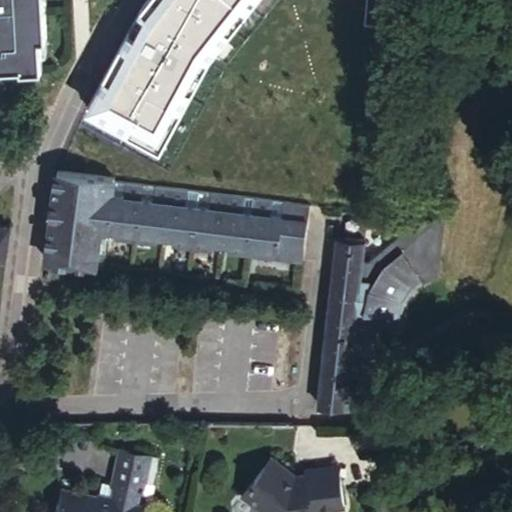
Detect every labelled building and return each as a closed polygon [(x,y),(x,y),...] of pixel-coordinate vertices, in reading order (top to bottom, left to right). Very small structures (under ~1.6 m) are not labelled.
[(0,0),(0,83),(41,83),(41,66),(40,51),(48,51),(46,0),(0,0)] [(151,0),(111,65),(184,76),(218,9),(226,0),(151,0)] [(40,51),(41,66),(49,66),(48,51),(40,51)] [(113,177),(58,173),(48,261),(103,267),(106,238),(106,235),(112,181),(113,177)] [(141,184),(112,181),(106,235),(115,236),(115,239),(135,241),(141,184)] [(170,187),(141,184),(135,241),(154,243),(154,240),(164,241),(170,187)] [(191,247),(197,190),(170,187),(164,241),(173,242),(173,245),(191,247)] [(219,247),(225,193),(197,190),(191,247),(210,249),(210,246),(219,247)] [(254,196),(225,193),(219,247),(228,248),(228,251),(248,253),(248,250),(254,196)] [(300,259),(307,202),(254,196),(248,250),(255,251),(254,254),(300,259)] [(354,332),(347,387),(353,387),(369,389),(375,337),(367,336),(368,326),(377,327),(391,329),(397,326),(405,311),(409,295),(417,284),(444,272),(438,262),(444,258),(444,219),(441,215),(427,227),(423,223),(409,235),(405,230),(370,260),(364,259),(367,238),(339,235),(329,315),(334,315),(332,330),(354,332)] [(377,327),(368,326),(367,336),(375,337),(377,327)] [(332,330),(328,329),(318,405),(345,409),(347,387),(354,332),(332,330)] [(353,387),(347,387),(345,409),(357,410),(359,401),(352,400),(353,387)] [(139,511),(142,500),(135,499),(137,487),(140,487),(148,451),(116,443),(107,480),(110,480),(107,492),(57,481),(50,511),(139,511)] [(287,468),(271,454),(239,492),(260,510),(259,511),(309,511),(342,508),(337,465),(304,468),(305,477),(293,478),(285,472),(287,468)] [(289,470),(287,468),(285,472),(293,478),(305,477),(304,468),(289,470)]
